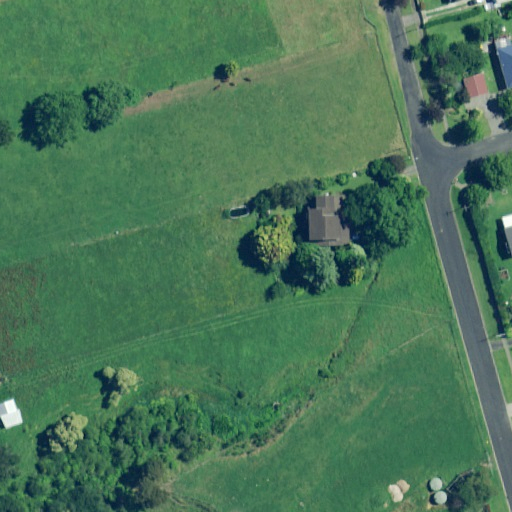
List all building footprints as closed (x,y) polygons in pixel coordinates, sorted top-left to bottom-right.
[(493,42),(495,49),(507,90),(511,88),(511,44),(511,45),(508,37),(493,42)] [(489,94),(484,73),(462,78),(468,100),(489,94)] [(338,240),(337,196),(314,197),(314,210),(306,210),(307,241),(338,240)] [(511,216),(502,218),(510,257),(511,256),(511,216)] [(22,422),(12,399),(0,404),(0,417),(5,429),(22,422)]
